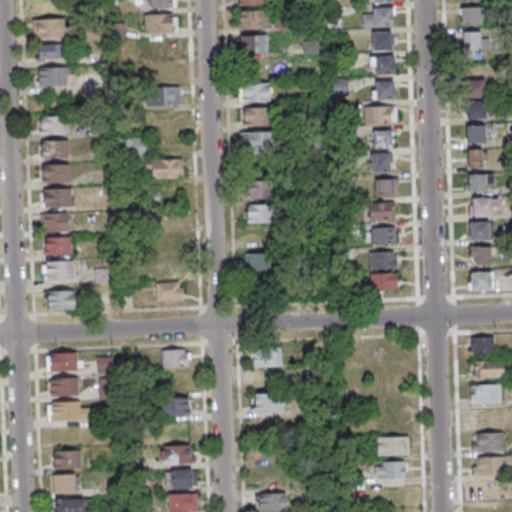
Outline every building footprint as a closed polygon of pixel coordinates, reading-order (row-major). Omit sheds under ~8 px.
[(57,0),(34,0),(34,12),(58,12),(57,0)] [(394,7),(363,7),(363,25),(394,25),(394,7)] [(461,7),(461,24),(481,24),(481,7),(461,7)] [(238,13),(238,30),(270,30),(270,13),(238,13)] [(144,14),(144,32),(175,32),(175,14),(144,14)] [(32,20),(32,39),(67,39),(67,20),(32,20)] [(394,50),(394,31),(372,31),(372,50),(394,50)] [(482,32),(462,32),(462,50),(482,50),(482,32)] [(270,57),(270,37),(240,37),(240,57),(270,57)] [(174,57),(174,39),(147,39),(147,57),(174,57)] [(36,61),(62,61),(62,47),(36,47),(36,61)] [(395,73),(395,55),(373,55),(373,73),(395,73)] [(70,69),(37,69),(37,87),(70,87),(70,69)] [(486,97),(487,80),(469,79),(468,96),(486,97)] [(394,80),(372,80),(372,98),(394,98),(394,80)] [(240,84),(240,103),(271,103),(271,84),(240,84)] [(181,88),(149,88),(149,106),(181,106),(181,88)] [(489,100),(466,101),(466,118),(490,118),(489,100)] [(367,123),(396,123),(396,105),(367,105),(367,123)] [(272,127),(272,109),(243,109),(243,127),(272,127)] [(67,135),(67,117),(40,117),(40,135),(67,135)] [(466,125),(466,142),(485,142),(485,125),(466,125)] [(372,129),(372,147),(393,147),(393,129),(372,129)] [(273,133),(241,133),(241,151),(273,151),(273,133)] [(124,137),(124,156),(149,156),(149,137),(124,137)] [(69,158),(69,142),(41,142),(41,158),(69,158)] [(468,167),(484,167),(484,149),(468,149),(468,167)] [(391,171),(391,152),(371,152),(371,171),(391,171)] [(146,159),(146,179),(182,178),(182,159),(146,159)] [(41,165),(41,182),(70,182),(70,165),(41,165)] [(464,191),(493,190),(493,174),(464,174),(464,191)] [(375,195),(394,195),(394,178),(375,178),(375,195)] [(272,200),(272,181),(245,181),(245,200),(272,200)] [(42,206),(73,206),(73,189),(42,189),(42,206)] [(498,197),(470,197),(470,216),(498,216),(498,197)] [(394,218),(394,201),(372,201),(372,218),(394,218)] [(273,224),(273,205),(245,205),(245,224),(273,224)] [(41,231),(68,231),(68,212),(41,212),(41,231)] [(489,222),(470,222),(470,240),(489,240),(489,222)] [(368,226),(368,243),(397,243),(397,226),(368,226)] [(185,232),(154,232),(154,252),(185,252),(185,232)] [(72,256),(72,237),(43,237),(43,256),(72,256)] [(491,264),(490,246),(470,246),(470,265),(491,264)] [(396,251),(369,251),(369,268),(396,268),(396,251)] [(245,253),(245,276),(270,276),(270,253),(245,253)] [(184,275),(184,257),(155,257),(155,275),(184,275)] [(75,280),(75,262),(43,262),(43,280),(75,280)] [(492,272),(469,272),(469,291),(492,291),(492,272)] [(371,273),(371,290),(397,290),(397,273),(371,273)] [(155,281),(155,299),(183,299),(183,281),(155,281)] [(75,309),(75,292),(46,292),(46,309),(75,309)] [(470,354),(494,354),(494,336),(470,336),(470,354)] [(161,368),(188,368),(188,350),(161,350),(161,368)] [(280,367),(280,350),(253,350),(253,367),(280,367)] [(47,352),(47,370),(78,370),(78,352),(47,352)] [(472,378),(503,378),(503,360),(472,360),(472,378)] [(50,395),(78,395),(78,378),(50,378),(50,395)] [(501,383),(470,383),(470,402),(501,402),(501,383)] [(284,411),(284,394),(253,394),(253,411),(284,411)] [(188,397),(161,397),(161,414),(188,414),(188,397)] [(48,401),(48,420),(89,420),(89,401),(48,401)] [(375,431),(407,431),(407,411),(375,411),(375,431)] [(472,432),(472,451),(503,451),(503,432),(472,432)] [(408,455),(408,436),(377,436),(377,455),(408,455)] [(193,463),(193,445),(161,445),(161,463),(193,463)] [(53,468),(81,468),(81,451),(53,451),(53,468)] [(511,475),(511,457),(473,457),(473,475),(511,475)] [(405,478),(405,461),(374,461),(374,478),(405,478)] [(165,469),(165,487),(193,487),(193,469),(165,469)] [(75,474),(50,474),(50,493),(75,493),(75,474)] [(495,499),(495,483),(478,483),(478,499),(495,499)] [(285,511),(285,492),(258,492),(258,511),(285,511)] [(168,511),(196,511),(196,493),(168,493),(168,511)] [(83,511),(83,498),(55,498),(55,511),(83,511)]
